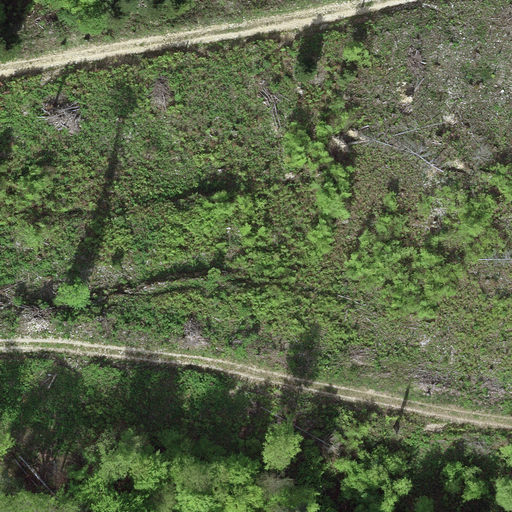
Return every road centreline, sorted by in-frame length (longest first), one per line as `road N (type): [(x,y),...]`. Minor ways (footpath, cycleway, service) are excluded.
road 1 (track): [(0,346),(172,361),(511,416)]
road 2 (track): [(0,68),(363,0)]
